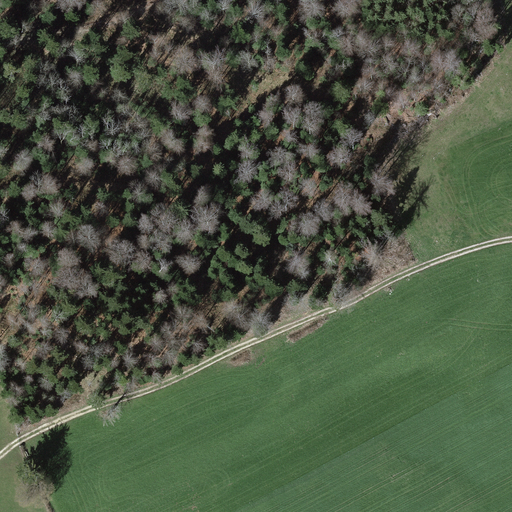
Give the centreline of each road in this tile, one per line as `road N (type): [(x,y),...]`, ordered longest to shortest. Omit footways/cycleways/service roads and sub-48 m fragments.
road 1 (track): [(511,242),(375,280),(141,394),(19,438),(0,456)]
road 2 (track): [(163,0),(104,31),(34,40),(0,59)]
